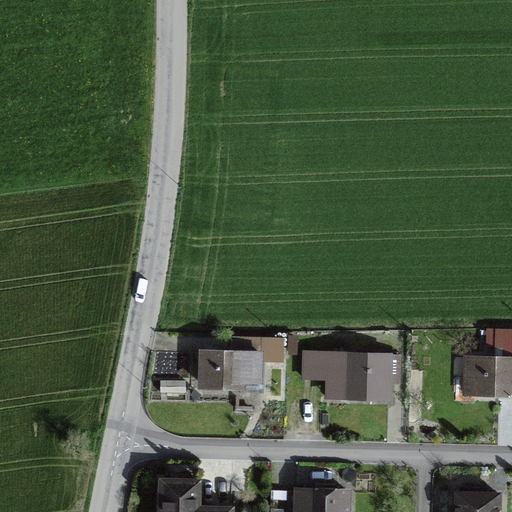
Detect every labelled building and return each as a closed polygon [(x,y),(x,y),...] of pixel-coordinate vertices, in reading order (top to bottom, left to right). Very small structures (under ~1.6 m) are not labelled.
[(203,385),(258,387),(259,360),(283,359),(283,347),(276,346),(276,338),(233,337),(232,351),(230,351),(230,353),(204,353),(203,385)] [(388,355),(304,352),(303,378),(346,379),(345,397),(387,398),(388,355)] [(511,358),(466,357),(465,393),(511,394),(511,358)] [(160,511),(231,511),(232,507),(198,507),(199,480),(188,480),(188,474),(171,473),(171,480),(161,479),(160,511)] [(320,490),(296,489),(295,511),(344,511),(345,490),(334,490),(334,484),(320,484),(320,490)] [(456,511),(497,511),(498,494),(457,493),(456,511)]
